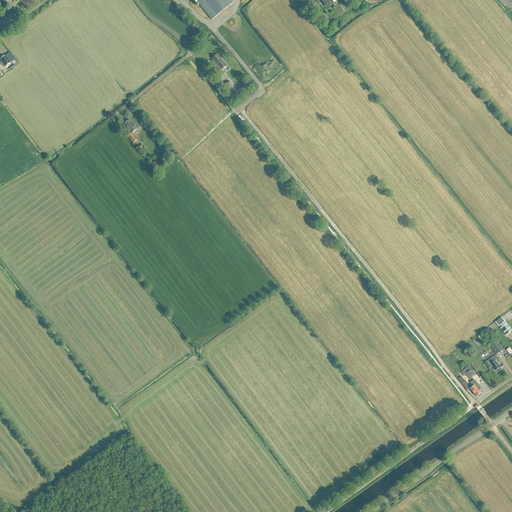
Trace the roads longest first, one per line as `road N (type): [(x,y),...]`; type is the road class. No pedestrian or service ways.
road 1 (track): [(322,511),(475,404)]
road 2 (unclassified): [(372,511),(491,425)]
